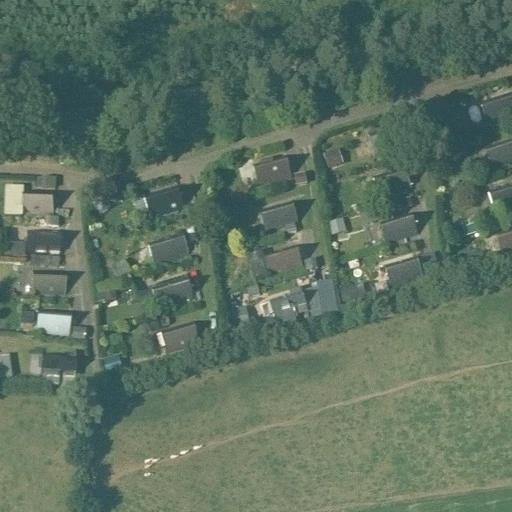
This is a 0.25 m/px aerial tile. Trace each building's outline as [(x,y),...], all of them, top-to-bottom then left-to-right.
[(511,94),(482,96),(483,120),(511,118),(511,94)] [(511,140),(486,149),(493,169),(511,162),(511,140)] [(294,164),(302,164),(301,144),(293,144),(294,164)] [(253,152),(259,185),(296,179),(291,146),(253,152)] [(330,173),(346,167),(341,152),(325,157),(330,173)] [(511,184),(489,189),(494,213),(511,209),(511,184)] [(5,218),(22,219),(23,189),(6,188),(5,218)] [(147,198),(150,207),(182,199),(180,190),(147,198)] [(24,202),(56,202),(56,192),(25,192),(24,202)] [(151,210),(154,218),(183,208),(180,200),(151,210)] [(57,213),(57,203),(24,204),(24,214),(57,213)] [(297,205),(261,212),(263,220),(298,214),(297,205)] [(266,231),(300,224),(299,215),(264,222),(266,231)] [(333,238),(347,236),(345,224),(331,225),(333,238)] [(417,225),(384,236),(387,245),(421,234),(417,225)] [(27,228),(27,242),(61,241),(61,226),(27,228)] [(184,230),(148,242),(156,266),(192,253),(184,230)] [(503,255),(511,252),(511,231),(498,235),(503,255)] [(28,253),(63,253),(63,243),(28,244),(28,253)] [(254,254),(257,270),(269,268),(271,276),(305,269),(301,245),(254,254)] [(386,268),(391,286),(426,276),(420,257),(386,268)] [(33,267),(32,293),(67,294),(68,268),(33,267)] [(153,286),(158,309),(198,299),(192,276),(153,286)] [(279,323),(324,309),(317,286),(272,300),(279,323)] [(39,335),(73,333),(72,313),(38,314),(39,335)] [(168,352),(205,340),(197,313),(159,325),(168,352)] [(41,353),(41,369),(78,369),(79,353),(41,353)] [(12,357),(0,357),(0,380),(13,380),(12,357)]
